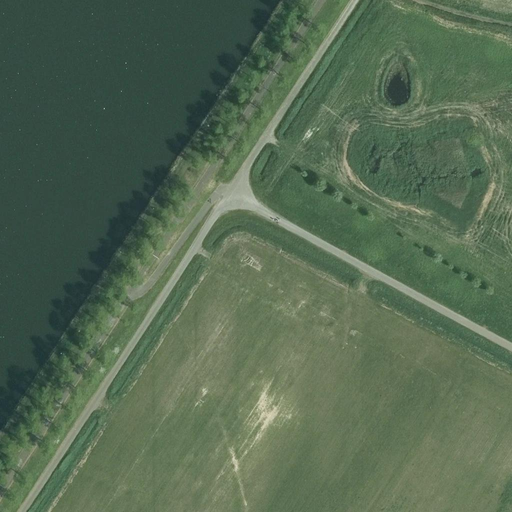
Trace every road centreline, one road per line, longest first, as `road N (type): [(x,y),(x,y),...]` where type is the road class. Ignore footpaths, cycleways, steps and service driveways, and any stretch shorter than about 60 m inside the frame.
road 1 (unclassified): [(22,511),(235,196)]
road 2 (unclassified): [(118,299),(316,0)]
road 3 (unclassified): [(511,347),(235,196)]
road 4 (unclassified): [(235,196),(356,0)]
